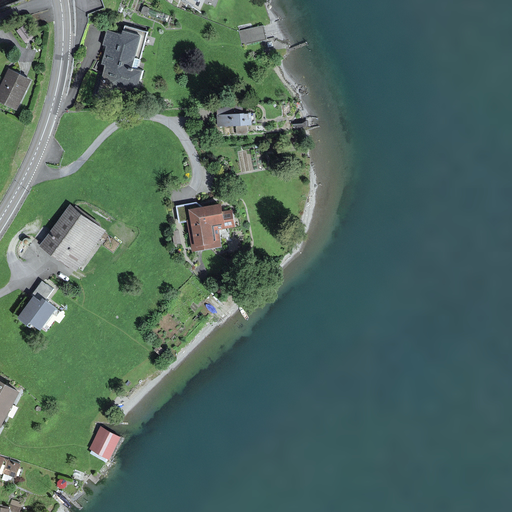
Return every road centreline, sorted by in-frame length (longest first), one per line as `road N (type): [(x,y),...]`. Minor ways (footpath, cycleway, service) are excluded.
road 1 (track): [(27,172),(71,169),(115,125),(142,116),(183,133),(203,185)]
road 2 (tertiary): [(60,0),(51,109),(0,219)]
